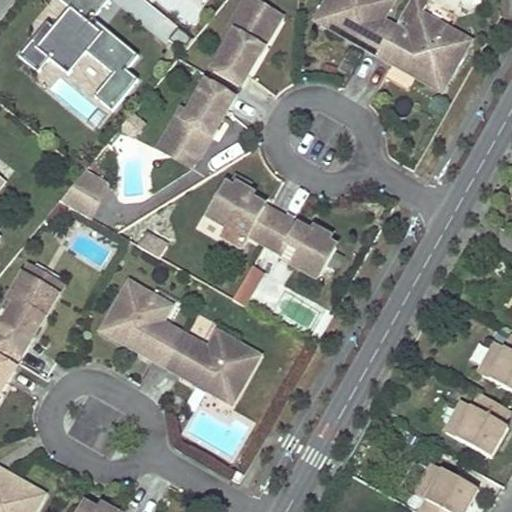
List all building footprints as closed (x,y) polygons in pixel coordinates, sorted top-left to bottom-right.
[(138,53),(93,16),(106,0),(64,0),(70,5),(41,39),(35,34),(19,53),(38,69),(49,56),(68,71),(87,49),(113,71),(95,93),(112,108),(138,77),(127,67),(138,53)] [(353,46),(376,60),(392,32),(378,24),(391,3),(385,0),(327,0),(314,24),(341,39),(345,33),(357,40),(353,46)] [(247,1),(242,10),(271,27),(253,57),(258,60),(281,21),(247,1)] [(271,27),(242,10),(228,34),(234,38),(230,45),(212,76),(239,92),(258,60),(253,57),(271,27)] [(392,32),(376,60),(400,73),(404,66),(416,73),(412,80),(439,95),(466,46),(404,10),(392,32)] [(345,33),(341,39),(353,46),(357,40),(345,33)] [(234,38),(228,34),(224,42),(230,45),(234,38)] [(400,73),(412,80),(416,73),(404,66),(400,73)] [(176,123),(162,147),(191,164),(209,133),(213,136),(232,105),(205,89),(187,119),(182,127),(176,123)] [(181,115),(176,123),(182,127),(187,119),(181,115)] [(142,128),(130,118),(119,132),(131,142),(142,128)] [(191,164),(162,147),(157,156),(190,175),(213,136),(209,133),(191,164)] [(108,191),(83,176),(71,191),(99,207),(108,191)] [(223,189),(205,221),(231,236),(239,223),(251,230),(246,239),(263,248),(278,221),(249,204),(252,200),(233,189),(230,194),(223,189)] [(71,191),(58,206),(89,224),(99,207),(71,191)] [(289,268),(316,284),(334,252),(326,248),(328,243),(310,233),(307,237),(278,221),(263,248),(279,258),(285,249),(297,255),(289,268)] [(142,237),(135,250),(157,263),(164,249),(142,237)] [(78,254),(101,264),(107,251),(84,241),(78,254)] [(247,308),(263,273),(249,267),(233,301),(247,308)] [(14,307),(9,315),(0,330),(0,357),(16,367),(37,329),(33,326),(56,287),(59,282),(34,268),(31,274),(26,282),(21,279),(7,303),(14,307)] [(21,279),(26,282),(31,274),(26,271),(21,279)] [(56,287),(33,326),(37,329),(60,290),(56,287)] [(142,358),(165,371),(183,340),(158,327),(167,311),(127,288),(101,335),(134,354),(140,344),(147,349),(142,358)] [(286,296),(278,314),(291,319),(298,301),(286,296)] [(3,311),(9,315),(14,307),(7,303),(3,311)] [(183,340),(165,371),(188,384),(194,374),(202,379),(196,388),(230,407),(256,360),(216,337),(206,354),(183,340)] [(483,374),(511,390),(511,346),(510,350),(500,343),(483,374)] [(140,344),(134,354),(142,358),(147,349),(140,344)] [(0,357),(0,392),(16,367),(0,357)] [(194,374),(188,384),(196,388),(202,379),(194,374)] [(454,435),(500,461),(511,439),(511,427),(511,425),(511,410),(489,397),(482,411),(471,405),(454,435)] [(471,511),(483,491),(437,465),(420,495),(431,502),(425,511),(471,511)] [(2,486),(6,479),(0,475),(0,511),(31,511),(40,498),(26,490),(22,497),(2,486)] [(2,486),(22,497),(26,490),(6,479),(2,486)]
